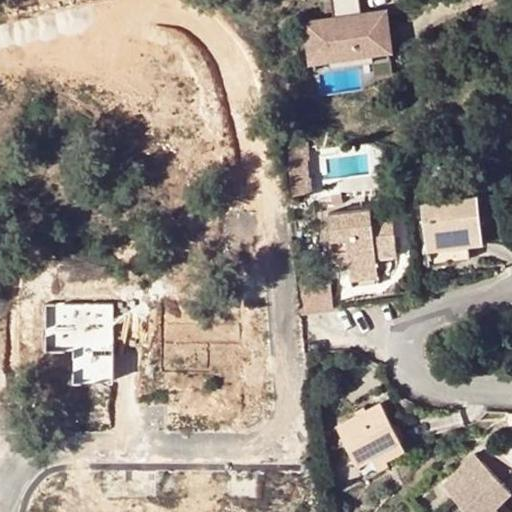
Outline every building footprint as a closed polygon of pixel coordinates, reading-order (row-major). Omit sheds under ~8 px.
[(327,0),(330,23),(306,26),(311,60),(327,58),(327,63),(369,57),(372,83),(390,81),(381,16),(359,19),(356,0),(327,0)] [(479,195),(425,202),(432,261),(470,256),(469,244),(468,234),(484,233),(479,195)] [(380,282),(378,255),(377,244),(397,242),(395,220),(374,222),(373,209),(330,213),(335,261),(350,259),(353,286),(380,282)] [(468,234),(469,244),(485,242),(484,233),(468,234)] [(398,254),(397,242),(377,244),(378,255),(398,254)] [(329,268),(298,273),(303,312),(334,307),(329,268)] [(359,463),(373,455),(383,450),(403,439),(382,401),(339,425),(359,463)] [(403,439),(383,450),(388,458),(407,448),(403,439)] [(511,464),(495,448),(491,454),(511,474),(511,464)] [(391,464),(388,458),(383,450),(373,455),(380,470),(391,464)] [(476,452),(445,485),(454,493),(484,461),(476,452)] [(484,461),(454,493),(473,511),(506,511),(499,504),(502,501),(511,489),(511,488),(507,484),(511,478),(511,474),(491,454),(484,461)] [(506,511),(511,511),(511,508),(502,501),(499,504),(506,511)]
